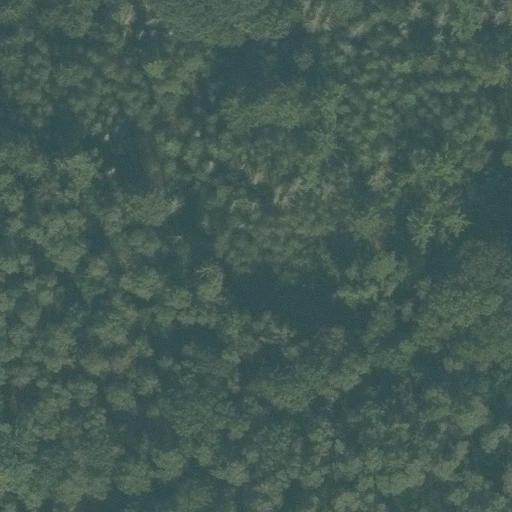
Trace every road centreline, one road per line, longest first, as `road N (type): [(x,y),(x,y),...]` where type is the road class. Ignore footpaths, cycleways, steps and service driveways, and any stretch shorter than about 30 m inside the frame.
road 1 (track): [(145,511),(511,317)]
road 2 (unknown): [(511,361),(231,511)]
